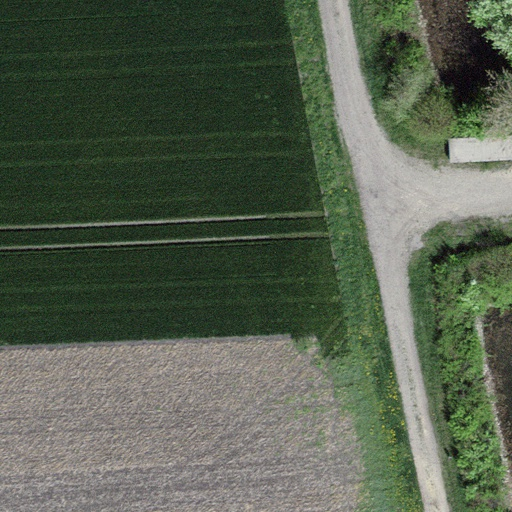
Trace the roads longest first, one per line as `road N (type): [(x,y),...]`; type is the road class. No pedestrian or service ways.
road 1 (track): [(335,0),(435,511)]
road 2 (track): [(375,207),(511,187)]
